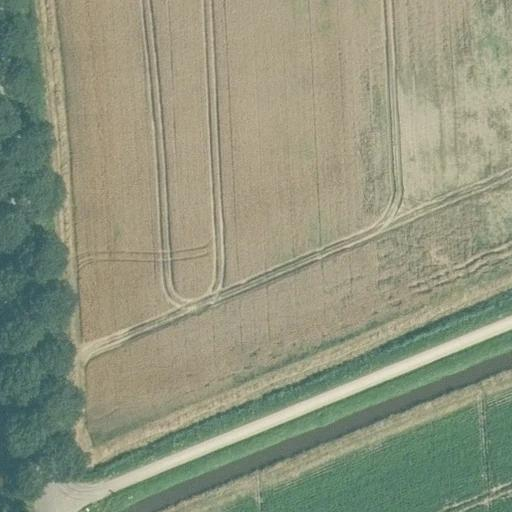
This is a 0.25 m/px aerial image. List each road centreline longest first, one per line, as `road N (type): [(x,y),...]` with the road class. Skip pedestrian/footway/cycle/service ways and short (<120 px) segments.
road 1 (unclassified): [(48,508),(91,499),(511,327)]
road 2 (unclassified): [(48,508),(0,37)]
